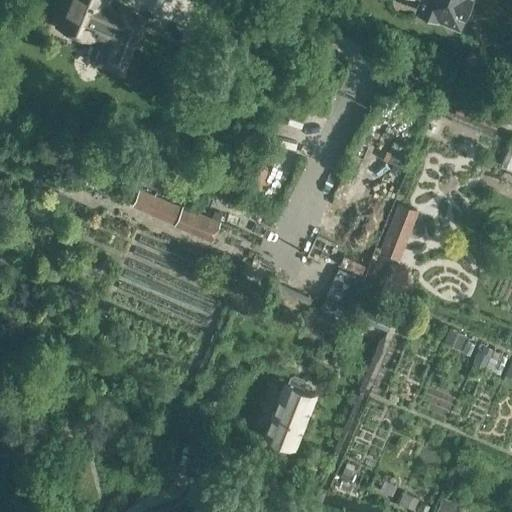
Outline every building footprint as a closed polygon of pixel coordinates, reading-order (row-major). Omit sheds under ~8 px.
[(101,62),(124,70),(145,18),(121,9),(120,11),(106,6),(108,0),(68,0),(59,26),(93,39),(94,36),(109,42),(101,62)] [(420,0),(418,7),(458,23),(467,0),(420,0)] [(454,112),(449,123),(492,141),(496,129),(454,112)] [(511,144),(510,144),(500,168),(511,173),(511,144)] [(139,188),(132,204),(175,223),(174,224),(211,240),(219,221),(182,205),(182,206),(139,188)] [(397,264),(418,211),(399,203),(378,257),(397,264)] [(288,383),(287,382),(267,432),(294,443),(314,393),(302,388),(305,381),(304,377),(295,374),(291,375),(288,383)]
